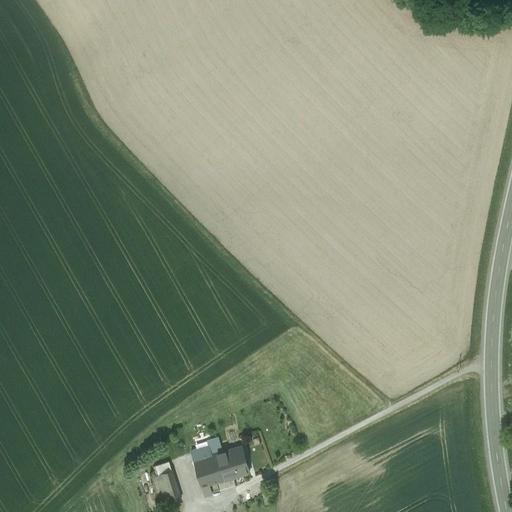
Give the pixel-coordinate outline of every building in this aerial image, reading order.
[(212,445),(192,452),(195,461),(223,453),(218,438),(211,440),(212,445)] [(243,447),(226,452),(233,476),(250,471),(243,447)] [(223,453),(195,461),(202,485),(209,483),(233,476),(226,452),(223,453)] [(172,470),(157,475),(165,504),(174,501),(176,506),(182,504),(172,470)] [(209,483),(202,485),(204,493),(211,491),(209,483)]
